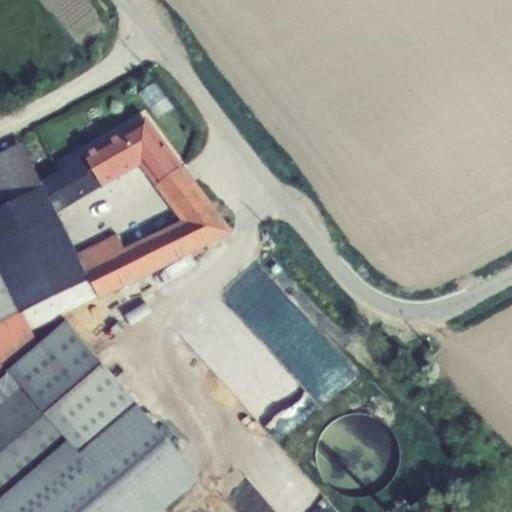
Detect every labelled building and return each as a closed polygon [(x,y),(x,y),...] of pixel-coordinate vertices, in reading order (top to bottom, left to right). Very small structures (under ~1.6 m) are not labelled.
[(183,169),(147,121),(86,156),(87,158),(43,184),(59,211),(103,185),(142,163),(159,186),(183,169)] [(90,278),(79,256),(59,211),(43,184),(23,144),(0,155),(0,267),(22,311),(90,278)] [(193,183),(183,169),(159,186),(171,201),(193,183)] [(193,183),(171,201),(187,222),(132,249),(129,243),(124,245),(119,236),(79,256),(90,278),(22,311),(31,331),(99,296),(230,232),(193,183)] [(0,321),(22,311),(0,267),(0,321)] [(333,404),(364,367),(294,308),(295,306),(293,304),(268,333),(284,347),(276,356),(333,404)] [(31,331),(22,311),(0,321),(0,364),(39,346),(31,331)] [(0,381),(0,504),(72,443),(129,394),(69,323),(0,381)] [(72,443),(0,504),(0,511),(154,511),(198,475),(129,394),(72,443)]
